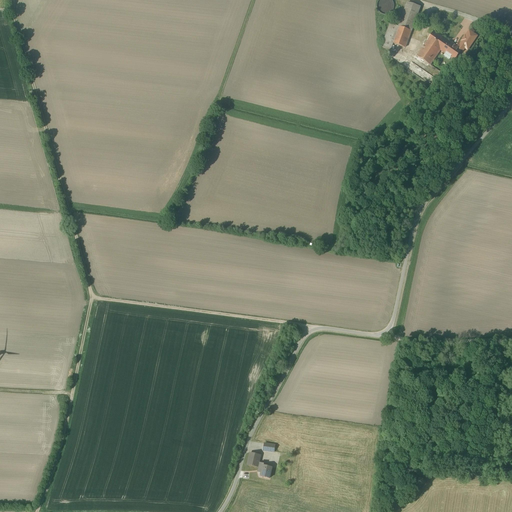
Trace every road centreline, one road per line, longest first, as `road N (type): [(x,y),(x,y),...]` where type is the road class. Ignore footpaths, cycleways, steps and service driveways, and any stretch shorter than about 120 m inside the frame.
road 1 (track): [(13,0),(91,298),(37,511)]
road 2 (unclassified): [(219,511),(307,333),(384,333)]
road 3 (unclassified): [(511,102),(417,214),(384,333)]
road 4 (track): [(312,330),(91,298)]
road 5 (unclassified): [(384,333),(432,343),(511,339)]
